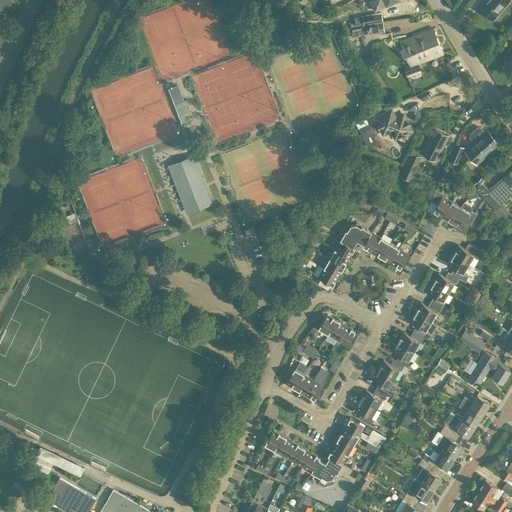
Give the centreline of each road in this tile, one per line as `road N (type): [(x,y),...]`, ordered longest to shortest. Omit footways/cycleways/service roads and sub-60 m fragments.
road 1 (residential): [(267,383),(326,412),(383,327)]
road 2 (residential): [(511,121),(435,0)]
road 3 (residential): [(207,511),(267,383)]
road 4 (residential): [(504,409),(439,511)]
